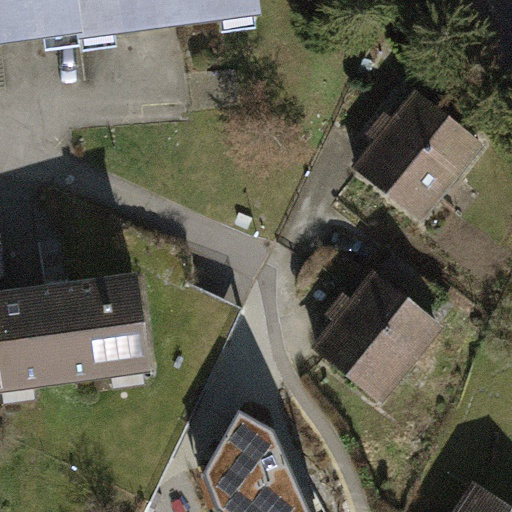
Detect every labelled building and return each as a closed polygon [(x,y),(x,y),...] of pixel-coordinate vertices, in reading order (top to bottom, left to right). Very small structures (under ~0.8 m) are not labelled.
[(0,0),(0,40),(77,29),(72,0),(0,0)] [(258,12),(256,0),(72,0),(77,29),(79,40),(170,25),(258,12)] [(379,126),(352,160),(425,219),(484,145),(411,87),(379,126)] [(0,391),(146,370),(132,269),(59,279),(0,287),(0,391)] [(334,320),(310,348),(376,404),(442,325),(376,270),(334,320)] [(175,473),(194,421),(140,402),(122,454),(175,473)] [(307,511),(270,428),(236,409),(202,470),(215,509),(218,511),(307,511)] [(511,511),(511,506),(471,481),(451,511),(511,511)]
